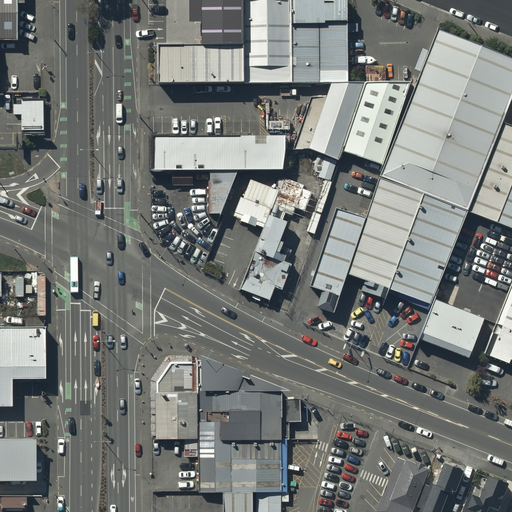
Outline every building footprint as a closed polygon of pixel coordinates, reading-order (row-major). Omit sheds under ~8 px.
[(0,0),(0,37),(17,38),(16,0),(0,0)] [(200,0),(201,43),(158,43),(158,83),(244,83),(244,43),(243,0),(200,0)] [(243,0),(244,43),(244,83),(291,83),(290,3),(290,0),(243,0)] [(348,3),(290,3),(291,83),(331,83),(348,83),(348,3)] [(379,182),(462,215),(497,127),(511,91),(511,63),(436,31),(379,182)] [(381,163),(410,82),(366,83),(343,152),(381,163)] [(340,159),(343,152),(366,83),(348,83),(331,83),(325,98),(312,96),(294,151),(309,149),(340,159)] [(43,130),(43,100),(17,100),(17,103),(13,103),(13,115),(21,115),(21,130),(43,130)] [(511,131),(497,127),(462,215),(465,216),(511,232),(511,131)] [(283,139),(156,139),(156,168),(211,167),(238,167),(281,167),(283,153),(283,139)] [(238,167),(211,167),(211,212),(221,213),(238,167)] [(240,291),(270,303),(275,290),(282,292),(292,265),(287,263),(291,251),(282,248),(283,245),(280,244),(287,225),(282,223),(285,215),(293,217),(295,210),(304,213),(312,192),(305,189),(306,186),(285,178),(284,182),(279,180),(276,187),(273,186),(272,189),(251,181),(248,190),(245,189),(243,196),(245,196),(244,199),(241,198),(234,218),(241,221),(241,223),(242,223),(242,224),(243,224),(244,225),(245,225),(246,226),(247,226),(248,227),(249,227),(250,227),(251,227),(251,228),(252,228),(253,228),(254,228),(255,228),(256,228),(256,229),(257,227),(264,230),(240,291)] [(462,215),(379,182),(364,223),(344,276),(431,308),(433,302),(465,216),(462,215)] [(336,298),(344,276),(364,223),(339,214),(311,289),(336,298)] [(44,274),(36,274),(36,318),(45,318),(44,274)] [(511,276),(486,345),(511,354),(511,276)] [(482,321),(433,302),(431,308),(419,339),(468,358),(482,321)] [(0,405),(12,406),(12,379),(43,379),(45,327),(0,327),(0,405)] [(196,360),(196,366),(197,458),(197,496),(223,496),(222,511),(252,511),(253,496),(256,496),(256,511),(281,511),(281,389),(203,360),(196,360)] [(172,366),(156,389),(156,441),(185,442),(185,458),(197,458),(196,366),(172,366)] [(300,399),(282,399),(283,422),(301,421),(300,399)] [(33,439),(0,438),(0,483),(36,484),(35,442),(33,442),(33,439)] [(381,511),(409,511),(426,469),(424,468),(425,466),(423,463),(418,462),(415,462),(414,464),(398,457),(377,510),(381,511)] [(464,470),(444,462),(436,484),(433,483),(421,511),(441,511),(449,491),(455,494),(464,470)] [(509,485),(488,476),(479,498),(470,494),(462,511),(487,511),(490,507),(499,511),(509,485)] [(26,511),(26,497),(0,497),(0,511),(26,511)]
